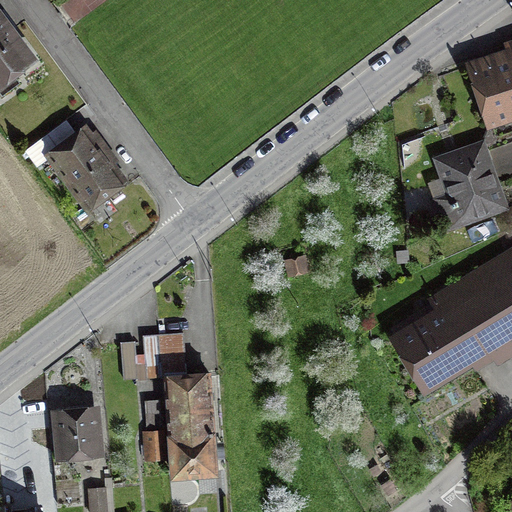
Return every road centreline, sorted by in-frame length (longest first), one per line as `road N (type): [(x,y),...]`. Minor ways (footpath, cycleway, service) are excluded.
road 1 (tertiary): [(487,0),(191,227)]
road 2 (residential): [(22,0),(191,227)]
road 3 (tertiary): [(191,227),(0,376)]
